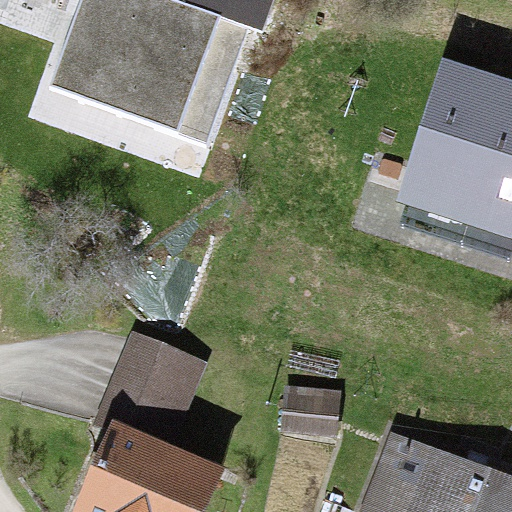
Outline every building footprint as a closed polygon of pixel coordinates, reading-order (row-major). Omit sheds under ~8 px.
[(220,161),(274,0),(178,0),(175,9),(149,0),(80,0),(46,101),(220,161)] [(511,246),(511,98),(447,78),(404,212),(511,246)] [(202,374),(135,345),(60,511),(198,511),(216,471),(168,450),(202,374)] [(335,402),(281,397),(276,443),(330,449),(335,402)] [(511,511),(511,484),(414,448),(389,511),(511,511)]
